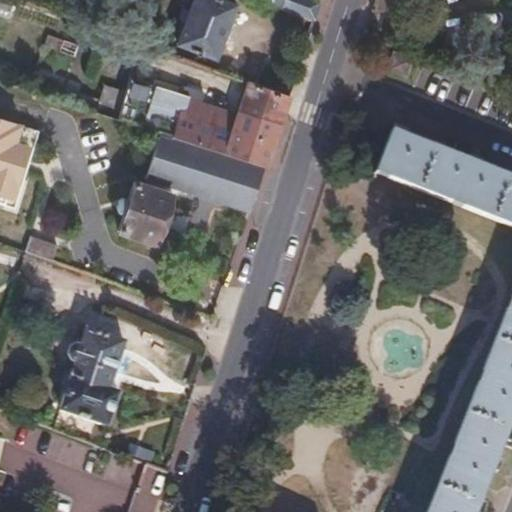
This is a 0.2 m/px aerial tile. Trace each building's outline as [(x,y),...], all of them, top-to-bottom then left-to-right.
[(237,4),(226,0),(194,0),(178,44),(217,58),(237,4)] [(263,0),(316,19),(321,1),(318,0),(263,0)] [(414,58),(394,50),(387,67),(406,76),(414,58)] [(258,85),(292,96),(297,78),(264,68),(258,85)] [(139,124),(265,166),(268,167),(292,96),(258,85),(249,82),(232,127),(186,111),(189,98),(154,85),(153,88),(139,124)] [(129,120),(139,124),(153,88),(142,84),(129,120)] [(192,89),(190,101),(221,106),(222,94),(192,89)] [(40,128),(0,115),(0,192),(13,196),(26,158),(31,159),(40,128)] [(511,179),(392,132),(375,175),(511,228),(511,293),(426,511),(476,511),(511,422),(511,179)] [(174,195),(133,181),(127,199),(117,196),(113,198),(110,204),(114,211),(122,213),(118,231),(158,244),(174,195)] [(58,245),(31,236),(26,252),(52,261),(58,245)] [(112,389),(127,342),(87,329),(81,346),(76,344),(69,351),(70,361),(76,362),(61,412),(110,428),(121,392),(112,389)]
